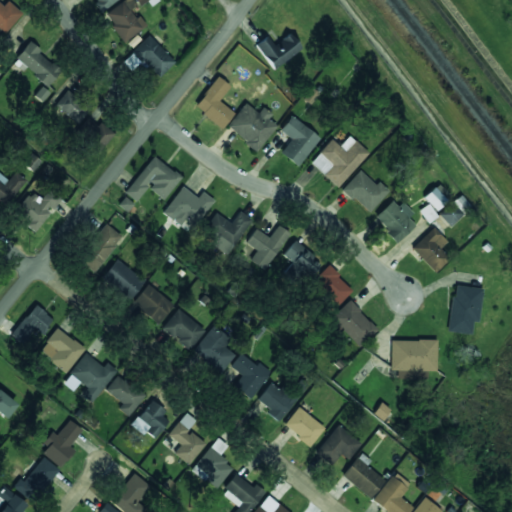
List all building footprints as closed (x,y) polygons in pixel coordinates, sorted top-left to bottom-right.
[(94,0),(103,11),(116,0),(94,0)] [(123,0),(106,14),(113,23),(109,26),(123,43),(144,27),(131,10),(136,5),(132,0),(123,0)] [(21,14),(7,1),(2,6),(0,4),(0,31),(4,34),(21,14)] [(274,46),(266,37),(254,46),(274,70),(301,48),(289,34),(274,46)] [(174,62),(147,36),(131,53),(158,79),(174,62)] [(60,71),(38,54),(41,50),(28,41),(14,61),(48,86),(60,71)] [(229,87),(217,77),(193,107),(221,129),(233,114),(218,102),(229,87)] [(44,103),(50,93),(40,87),(34,97),(44,103)] [(318,94),(311,89),(303,99),(310,105),(318,94)] [(76,124),(89,110),(67,90),(54,104),(76,124)] [(268,119),(271,114),(262,107),(257,114),(244,103),(226,128),(256,151),(276,126),(268,119)] [(75,131),(98,153),(112,137),(90,116),(75,131)] [(319,139),(290,116),(279,131),(290,140),(279,154),(297,167),(319,139)] [(309,163),(337,188),(368,154),(349,136),(339,147),(331,140),(309,163)] [(40,161),(31,154),(23,164),(32,171),(40,161)] [(181,178),(154,156),(124,193),(135,202),(147,188),(163,200),(181,178)] [(368,214),(388,191),(378,183),(375,186),(359,171),(342,190),(368,214)] [(26,181),(14,172),(7,181),(0,174),(0,202),(5,207),(26,181)] [(423,198),(427,202),(418,211),(427,221),(449,200),(436,186),(423,198)] [(162,214),(180,226),(186,218),(196,225),(213,200),(201,192),(197,198),(181,187),(162,214)] [(41,199),(30,192),(13,216),(35,232),(50,212),(51,212),(61,198),(48,189),(41,199)] [(373,217),(397,243),(415,226),(407,218),(410,215),(394,198),(373,217)] [(448,227),(463,217),(453,203),(438,213),(448,227)] [(250,219),(238,212),(231,223),(214,213),(204,231),(211,235),(207,242),(229,255),(250,219)] [(121,237),(105,225),(77,260),(93,273),(121,237)] [(249,261),(266,271),(288,232),(276,226),(269,238),(253,229),(245,244),(256,250),(249,261)] [(446,242),(432,228),(410,249),(434,273),(448,259),(439,249),(446,242)] [(308,277),(319,262),(292,242),(281,257),(308,277)] [(101,278),(129,300),(144,281),(115,259),(101,278)] [(337,307),(352,290),(326,266),(311,283),(337,307)] [(157,325),(173,305),(148,284),(131,303),(157,325)] [(448,332),(471,335),(472,322),(478,323),(482,289),(452,286),(448,332)] [(377,330),(349,301),(330,318),(358,348),(377,330)] [(41,335),(52,319),(33,305),(10,336),(23,345),(34,330),(41,335)] [(161,331),(191,349),(204,328),(174,310),(161,331)] [(224,348),(231,340),(213,325),(192,351),(220,374),(234,355),(224,348)] [(84,349),(56,328),(38,352),(65,373),(84,349)] [(436,371),(435,340),(389,341),(390,370),(397,370),(397,380),(427,379),(426,372),(436,371)] [(102,367),(84,354),(61,384),(72,392),(79,383),(86,388),(80,395),(91,404),(116,370),(106,363),(102,367)] [(249,399),(270,372),(258,363),(256,366),(240,354),(229,368),(240,377),(233,387),(249,399)] [(144,398),(118,374),(104,389),(121,405),(117,409),(126,417),(144,398)] [(269,411),(267,414),(277,422),(300,393),(295,389),(288,397),(270,383),(256,400),(269,411)] [(16,406),(0,392),(0,415),(4,419),(16,406)] [(170,418),(149,402),(131,425),(152,441),(170,418)] [(282,426),(309,447),(323,428),(297,407),(282,426)] [(204,445),(187,430),(195,421),(185,413),(167,435),(179,445),(173,453),(187,465),(204,445)] [(73,451),(68,446),(81,431),(68,420),(55,436),(50,432),(41,443),(46,447),(41,454),(59,468),(73,451)] [(331,465),(340,455),(346,460),(360,445),(338,426),(315,451),(331,465)] [(366,466),(370,461),(360,453),(341,476),(369,499),(384,481),(366,466)] [(31,502),(57,469),(42,457),(22,483),(18,480),(12,488),(31,502)] [(110,502),(122,511),(142,511),(144,509),(136,502),(149,486),(133,473),(110,502)] [(248,511),(264,492),(254,485),(251,488),(234,475),(220,493),(237,507),(233,511),(248,511)] [(372,503),(385,511),(408,511),(412,507),(400,499),(407,488),(389,477),(372,503)] [(0,489),(0,498),(3,501),(0,505),(0,511),(21,511),(27,504),(2,488),(0,489)] [(441,511),(422,498),(411,511),(441,511)] [(116,511),(106,503),(97,511),(116,511)]
